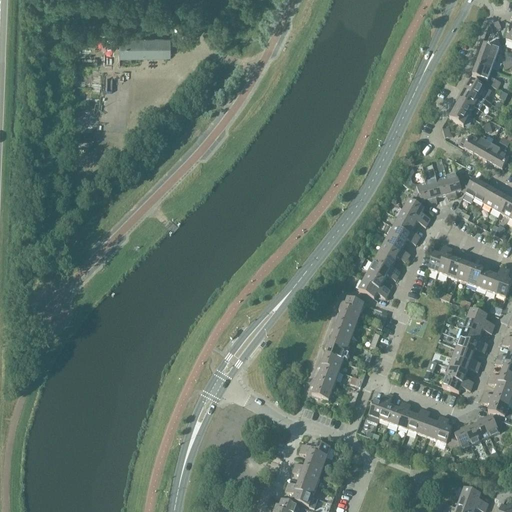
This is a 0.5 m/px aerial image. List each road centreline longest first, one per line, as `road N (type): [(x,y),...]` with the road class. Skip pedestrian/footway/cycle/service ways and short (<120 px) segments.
road 1 (tertiary): [(217,385),(359,203),(461,0)]
road 2 (residential): [(48,333),(71,285),(231,114),(293,0)]
road 3 (residential): [(511,268),(434,230),(373,382)]
road 4 (residential): [(496,12),(433,133),(434,143),(511,188)]
road 5 (residential): [(373,382),(466,413),(511,308)]
road 6 (tertiary): [(174,511),(192,439),(217,385)]
